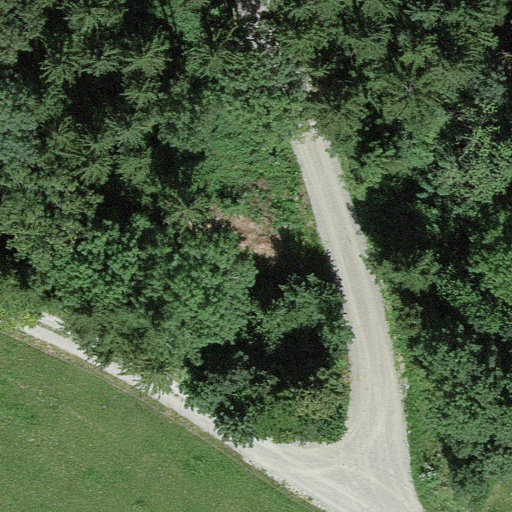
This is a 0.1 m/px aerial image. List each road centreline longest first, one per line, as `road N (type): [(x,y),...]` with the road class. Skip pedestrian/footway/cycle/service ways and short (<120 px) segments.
road 1 (track): [(246,0),(304,143),(357,322),(384,452),(374,509)]
road 2 (track): [(0,304),(85,339),(378,511)]
